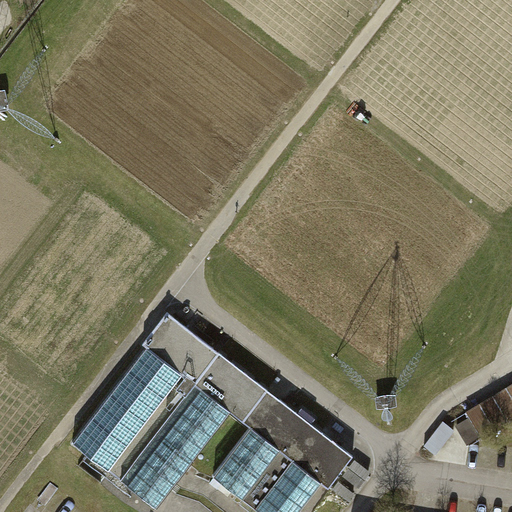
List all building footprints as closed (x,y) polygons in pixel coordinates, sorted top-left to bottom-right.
[(268,390),(168,313),(143,344),(147,346),(183,375),(195,384),(231,412),(244,421),(268,390)] [(147,346),(73,443),(109,471),(183,375),(147,346)] [(195,384),(183,375),(109,471),(121,479),(195,384)] [(231,412),(195,384),(121,479),(157,508),(191,465),(231,412)] [(511,385),(465,414),(467,418),(468,417),(479,435),(478,435),(481,441),(511,422),(511,385)] [(297,412),(268,390),(244,421),(251,427),(280,450),(293,460),(322,482),(329,487),(353,456),(312,424),(316,418),(302,407),(297,412)] [(244,421),(231,412),(191,465),(199,472),(212,477),(213,476),(251,427),(244,421)] [(467,418),(462,421),(473,438),(478,435),(479,435),(468,417),(467,418)] [(443,421),(424,445),(434,453),(453,429),(443,421)] [(280,450),(251,427),(213,476),(243,499),(280,450)] [(293,460),(280,450),(243,499),(256,509),(293,460)] [(355,459),(342,475),(358,488),(371,472),(355,459)] [(298,511),(322,482),(293,460),(256,509),(260,511),(298,511)] [(338,481),(333,488),(349,500),(354,493),(338,481)]
